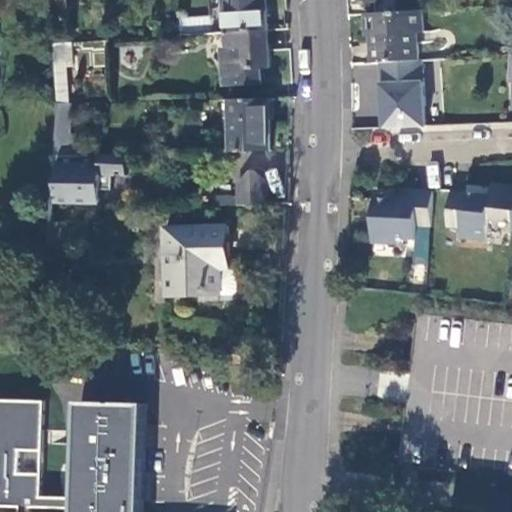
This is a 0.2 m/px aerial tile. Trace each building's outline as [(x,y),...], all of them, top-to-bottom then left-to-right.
[(225,0),(228,31),(229,31),(268,29),(266,0),(225,0)] [(425,41),(423,9),(369,12),(370,35),(377,34),(377,45),(374,46),(375,63),(420,60),(418,42),(425,41)] [(210,14),(179,17),(181,33),(212,29),(210,14)] [(271,66),(268,29),(229,31),(230,48),(225,48),(227,85),(262,82),(261,67),(271,66)] [(84,64),(82,40),(55,41),(60,101),(69,101),(67,65),(84,64)] [(447,59),(427,60),(420,60),(375,63),(365,63),(366,84),(377,83),(377,87),(396,86),(395,81),(448,77),(447,59)] [(272,96),(233,97),(234,150),(274,149),(272,96)] [(131,172),(131,151),(78,152),(77,132),(57,133),(56,153),(55,164),(59,164),(58,201),(100,201),(101,186),(113,187),(113,171),(131,172)] [(239,182),(239,204),(259,203),(269,203),(269,181),(257,170),(251,171),(239,182)] [(511,217),(511,182),(493,181),(492,191),(451,188),(448,223),(461,224),(460,235),(486,237),(489,215),(511,217)] [(434,224),(435,187),(420,186),(401,185),(401,196),(401,201),(395,200),(395,196),(377,195),(375,238),(400,240),(401,235),(417,236),(418,223),(434,224)] [(63,318),(71,220),(50,220),(44,317),(63,318)] [(168,227),(168,293),(221,293),(221,268),(221,250),(229,250),(229,226),(168,227)] [(221,268),(221,293),(235,292),(239,288),(239,272),(235,268),(221,268)] [(511,323),(418,313),(414,342),(411,373),(409,388),(407,403),(400,463),(511,475),(511,323)] [(139,511),(144,409),(94,406),(70,405),(67,497),(40,496),(44,403),(0,401),(0,506),(17,507),(16,511),(27,511),(28,507),(66,509),(65,511),(139,511)]
